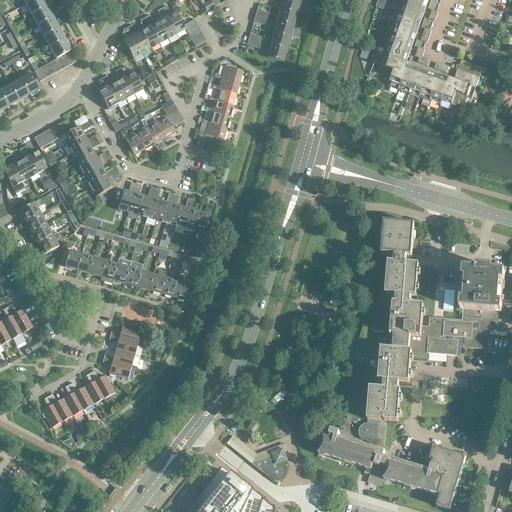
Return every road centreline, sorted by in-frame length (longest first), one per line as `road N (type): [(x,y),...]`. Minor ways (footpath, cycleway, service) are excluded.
road 1 (tertiary): [(192,434),(251,332),(300,161)]
road 2 (residential): [(511,219),(300,161)]
road 3 (residential): [(190,123),(173,176),(163,181),(125,165),(79,92)]
road 4 (tertiary): [(300,161),(346,0)]
road 5 (residential): [(192,434),(281,499),(311,497)]
road 6 (residential): [(89,342),(99,295),(23,274)]
